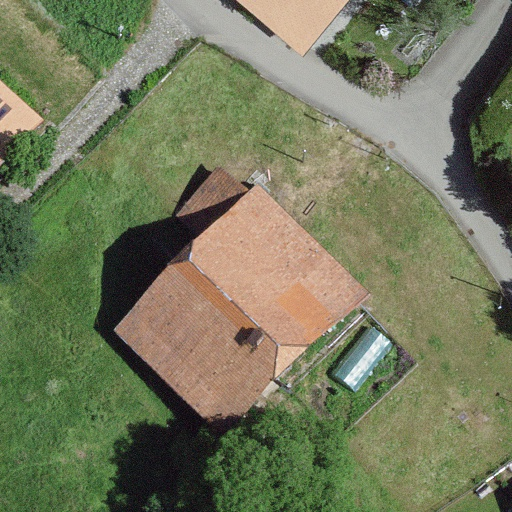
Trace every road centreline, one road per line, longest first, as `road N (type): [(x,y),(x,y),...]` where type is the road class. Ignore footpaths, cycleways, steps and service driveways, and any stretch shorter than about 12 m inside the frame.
road 1 (residential): [(184,0),(211,27),(409,137)]
road 2 (residential): [(409,137),(511,277)]
road 3 (residential): [(409,137),(511,20)]
